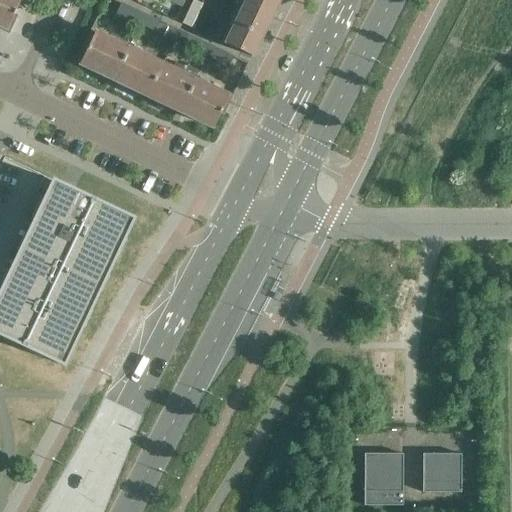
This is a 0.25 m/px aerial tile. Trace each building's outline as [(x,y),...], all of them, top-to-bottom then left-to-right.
[(0,0),(0,24),(7,28),(20,0),(0,0)] [(191,0),(181,22),(191,27),(203,3),(196,0),(191,0)] [(243,0),(242,2),(270,15),(277,0),(243,0)] [(129,5),(121,2),(116,13),(124,16),(129,5)] [(242,2),(223,42),(251,55),(270,15),(242,2)] [(129,5),(124,16),(131,20),(136,9),(129,5)] [(144,13),(136,9),(131,20),(139,24),(144,13)] [(144,13),(139,24),(147,28),(152,17),(144,13)] [(160,20),(152,17),(147,28),(155,31),(160,20)] [(160,20),(155,31),(163,35),(168,24),(160,20)] [(82,47),(86,49),(79,63),(146,95),(161,64),(90,30),(82,47)] [(197,37),(187,33),(182,45),(191,49),(197,37)] [(206,42),(197,37),(191,49),(201,53),(206,42)] [(206,42),(201,53),(210,58),(215,46),(206,42)] [(215,46),(210,58),(219,62),(224,51),(215,46)] [(234,55),(224,51),(219,62),(229,66),(234,55)] [(229,66),(238,71),(243,60),(234,55),(229,66)] [(161,64),(146,95),(213,127),(220,112),(224,114),(231,98),(161,64)] [(106,274),(115,255),(117,255),(125,239),(123,238),(133,218),(74,190),(62,184),(57,196),(0,315),(0,335),(25,348),(24,350),(40,357),(41,355),(63,365),(81,327),(83,328),(91,311),(89,310),(98,291),(100,292),(108,275),(106,274)] [(403,453),(363,453),(364,505),(402,505),(403,453)] [(461,453),(423,453),(422,492),(460,492),(461,453)]
